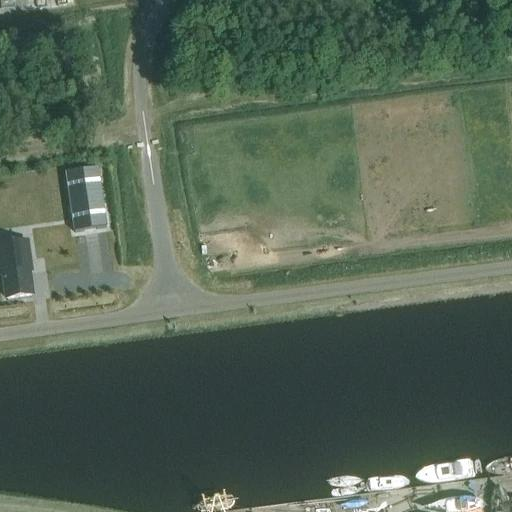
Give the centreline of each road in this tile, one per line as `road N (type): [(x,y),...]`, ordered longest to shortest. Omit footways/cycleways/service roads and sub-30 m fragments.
road 1 (unclassified): [(0,333),(511,266)]
road 2 (track): [(169,307),(133,78),(142,30),(158,0)]
